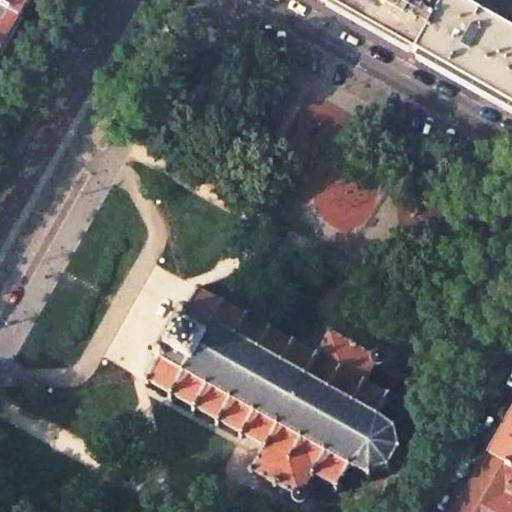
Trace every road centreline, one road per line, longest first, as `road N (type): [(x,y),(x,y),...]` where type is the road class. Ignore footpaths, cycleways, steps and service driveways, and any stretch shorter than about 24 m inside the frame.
road 1 (tertiary): [(0,281),(159,0)]
road 2 (residential): [(511,145),(252,0)]
road 3 (residential): [(511,348),(418,511)]
road 4 (tertiary): [(86,0),(0,152)]
